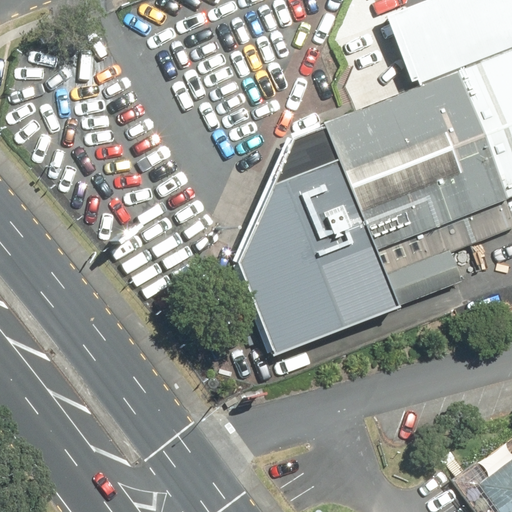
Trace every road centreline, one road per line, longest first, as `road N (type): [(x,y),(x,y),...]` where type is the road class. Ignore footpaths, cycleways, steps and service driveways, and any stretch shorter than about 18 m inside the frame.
road 1 (primary): [(0,229),(213,511)]
road 2 (primary): [(102,511),(0,373)]
